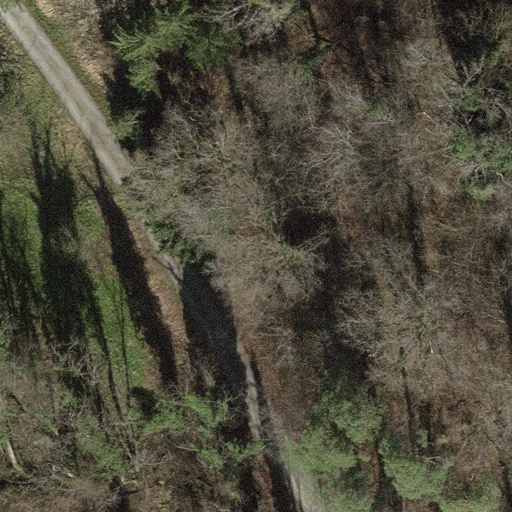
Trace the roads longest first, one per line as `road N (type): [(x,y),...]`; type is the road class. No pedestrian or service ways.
road 1 (track): [(0,4),(232,329),(326,511)]
road 2 (track): [(232,329),(250,79),(284,0)]
